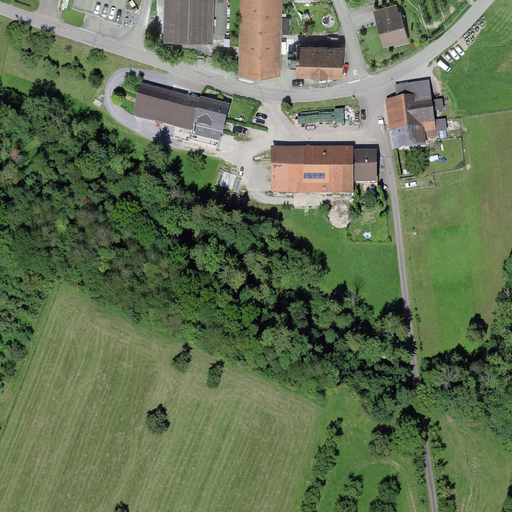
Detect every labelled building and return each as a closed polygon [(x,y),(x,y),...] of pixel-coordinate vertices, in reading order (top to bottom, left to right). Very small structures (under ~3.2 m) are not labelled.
[(173,0),(172,37),(205,38),(205,0),(173,0)] [(280,0),(243,0),(242,71),(250,71),(249,75),(272,75),(272,72),(279,72),(280,34),(290,34),(290,17),(281,17),(280,0)] [(404,5),(377,12),(386,48),(414,41),(404,5)] [(298,66),(298,73),(341,74),(341,48),(299,47),(299,54),(289,54),(289,66),(298,66)] [(401,102),(390,103),(396,149),(425,145),(425,139),(434,138),(428,85),(399,89),(401,102)] [(229,110),(143,88),(136,117),(164,124),(165,119),(196,127),(192,142),(219,149),(229,110)] [(448,130),(447,117),(437,117),(438,130),(448,130)] [(353,158),(274,157),(274,193),(355,193),(355,182),(376,182),(376,155),(353,155),(353,158)]
